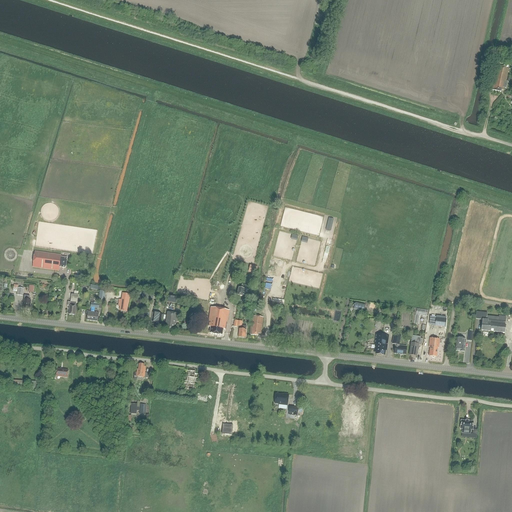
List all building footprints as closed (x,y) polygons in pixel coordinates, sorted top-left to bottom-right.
[(506,88),(506,84),(505,84),(506,80),(507,80),(509,69),(497,66),(491,90),(500,92),(501,90),(503,90),(504,88),(506,88)] [(332,231),(335,219),(330,218),(327,229),(332,231)] [(35,252),(33,267),(59,271),(59,267),(66,268),(67,259),(60,259),(61,257),(56,256),(56,255),(35,252)] [(250,266),(248,272),(256,274),(257,268),(250,266)] [(249,291),(250,286),(244,285),(244,286),(242,286),(241,289),(239,288),(237,295),(242,296),(243,295),(244,295),(246,290),(249,291)] [(153,302),(154,294),(143,292),(142,300),(153,302)] [(119,300),(118,306),(121,306),(120,310),(126,311),(127,302),(128,302),(129,298),(130,298),(130,295),(123,294),(122,301),(119,300)] [(68,302),(67,306),(69,306),(68,310),(69,310),(68,315),(75,316),(76,307),(75,307),(76,303),(78,303),(79,296),(78,295),(73,295),(71,295),(70,302),(68,302)] [(87,316),(87,320),(97,322),(98,313),(94,312),(94,308),(98,309),(99,303),(94,303),(94,304),(91,304),(90,308),(91,308),(91,312),(88,311),(88,312),(86,312),(85,315),(87,316)] [(354,309),(364,312),(366,305),(356,303),(354,309)] [(211,308),(208,321),(210,321),(209,327),(210,327),(209,334),(222,336),(223,329),(226,330),(229,310),(211,308)] [(427,317),(428,310),(417,308),(415,323),(420,324),(421,316),(427,317)] [(167,312),(165,323),(166,324),(166,329),(174,330),(174,325),(175,325),(177,313),(167,312)] [(153,313),(152,322),(153,322),(152,328),(158,329),(159,324),(160,325),(161,320),(163,320),(163,314),(153,313)] [(477,313),(476,319),(482,320),(481,331),(483,331),(483,333),(488,333),(488,332),(493,332),(494,317),(487,316),(487,314),(477,313)] [(251,316),(249,335),(258,335),(258,333),(261,334),(263,317),(251,316)] [(435,326),(445,327),(446,317),(436,316),(435,326)] [(494,317),(493,332),(504,333),(505,323),(498,322),(498,317),(494,317)] [(239,329),(238,337),(245,338),(246,326),(243,326),(243,329),(239,329)] [(376,334),(374,352),(375,352),(375,354),(385,355),(385,351),(386,351),(388,336),(376,334)] [(392,344),(395,345),(394,354),(406,355),(407,346),(400,346),(399,346),(401,336),(394,334),(392,342),(392,344)] [(412,336),(409,355),(416,356),(417,351),(418,351),(419,345),(422,345),(423,339),(420,339),(420,337),(412,336)] [(430,348),(429,357),(436,358),(437,348),(438,348),(440,339),(430,338),(429,347),(430,348)] [(457,339),(455,351),(460,352),(464,352),(465,341),(462,340),(462,339),(457,339)] [(136,377),(144,378),(145,367),(144,366),(144,365),(139,364),(138,370),(137,369),(136,377)] [(170,371),(169,377),(187,379),(186,384),(187,384),(187,383),(196,385),(197,385),(198,374),(197,374),(197,375),(195,374),(195,371),(189,370),(188,374),(185,373),(182,373),(170,372),(171,371),(170,371)] [(287,406),(288,395),(284,394),(284,396),(276,395),(275,403),(279,404),(287,406)] [(349,413),(357,414),(359,402),(350,401),(349,413)] [(136,415),(136,411),(139,411),(139,415),(144,415),(145,405),(132,404),(131,414),(136,415)] [(296,416),(297,408),(289,407),(288,415),(296,416)] [(465,421),(461,421),(460,429),(462,429),(462,433),(470,434),(470,430),(472,430),(473,422),(469,421),(465,421)] [(231,434),(232,425),(222,424),(221,433),(231,434)]
